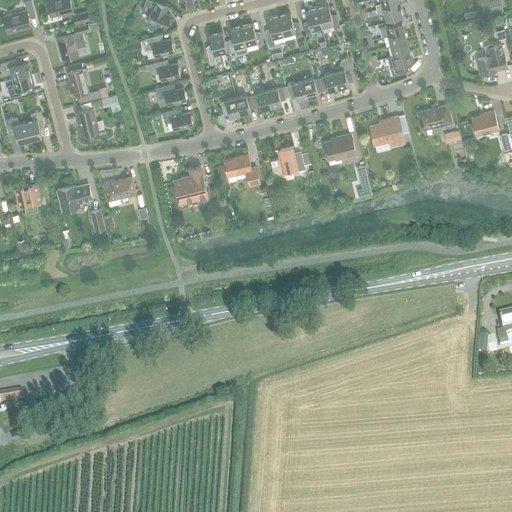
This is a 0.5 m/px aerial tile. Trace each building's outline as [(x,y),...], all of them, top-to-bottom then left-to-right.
[(26,10),(3,16),(8,32),(31,26),(28,17),(36,15),(31,0),(28,0),(24,1),(26,10)] [(50,0),(47,1),(51,16),(65,12),(65,14),(73,11),(70,0),(50,0)] [(163,5),(151,0),(145,0),(142,9),(150,13),(147,20),(166,27),(171,15),(160,11),(163,5)] [(397,0),(381,0),(382,3),(375,5),(377,9),(396,4),(395,1),(397,0)] [(397,7),(396,4),(377,9),(378,14),(384,12),(386,20),(403,15),(400,7),(397,7)] [(502,4),(484,9),(486,15),(503,10),(502,4)] [(329,5),(317,8),(322,26),(333,24),(334,28),(340,26),(336,14),(331,15),(329,5)] [(322,26),(317,8),(306,11),(308,21),(303,23),(306,35),(312,33),(311,29),(322,26)] [(75,23),(90,19),(88,11),(73,14),(75,23)] [(290,13),(279,16),(284,34),(295,31),(296,35),(302,34),(298,21),(293,23),(290,13)] [(284,34),(279,16),(268,19),(270,29),(265,30),(269,47),(275,45),(273,37),(284,34)] [(405,31),(402,21),(379,27),(382,37),(388,35),(405,31)] [(74,27),(76,33),(82,31),(89,29),(88,23),(74,27)] [(253,23),(241,26),(246,44),(257,41),(258,45),(264,44),(261,31),(255,33),(253,23)] [(246,44),(241,26),(230,29),(233,39),(227,40),(231,56),(237,55),(235,47),(246,44)] [(43,39),(51,38),(50,30),(42,31),(43,39)] [(504,30),(497,31),(499,39),(506,37),(504,30)] [(73,33),(57,37),(59,45),(60,45),(63,58),(79,54),(77,47),(86,45),(82,31),(76,33),(73,34),(73,33)] [(407,41),(405,31),(388,35),(391,45),(407,41)] [(215,58),(220,57),(219,52),(227,50),(222,32),(209,35),(211,45),(206,47),(211,64),(216,63),(215,58)] [(145,50),(153,48),(155,56),(174,51),(171,38),(160,41),(158,34),(142,39),(145,50)] [(410,51),(407,41),(391,45),(393,55),(410,51)] [(487,56),(477,58),(481,74),(496,70),(496,69),(508,66),(504,53),(503,53),(501,43),(493,45),(493,44),(485,46),(487,56)] [(393,55),(388,56),(392,74),(410,70),(408,62),(412,61),(410,51),(393,55)] [(351,55),(342,58),(340,65),(333,67),(334,71),(338,87),(348,85),(348,82),(353,80),(350,68),(354,67),(351,55)] [(11,72),(13,78),(31,73),(28,61),(18,64),(17,58),(1,63),(4,74),(11,72)] [(165,60),(149,64),(152,74),(159,72),(161,80),(181,75),(177,62),(166,65),(165,60)] [(74,96),(78,95),(80,102),(101,96),(99,88),(89,91),(82,68),(68,72),(70,79),(72,85),(69,86),(72,95),(74,95),(74,96)] [(338,87),(334,71),(324,74),(325,76),(319,77),(323,90),(328,89),(328,90),(338,87)] [(34,85),(31,73),(13,78),(14,84),(7,86),(10,97),(26,93),(24,87),(34,85)] [(323,90),(319,77),(314,79),(314,77),(303,80),(308,96),(318,94),(317,91),(323,90)] [(308,96),(303,80),(294,83),(293,80),(287,82),(291,97),(297,96),(297,99),(308,96)] [(171,84),(156,88),(159,98),(166,97),(168,104),(187,99),(184,87),(173,89),(171,84)] [(277,87),(267,89),(271,106),(281,103),(281,100),(286,99),(283,86),(277,87)] [(271,106),(267,89),(257,92),(257,93),(252,95),(255,108),(261,106),(261,108),(271,106)] [(117,94),(102,98),(104,106),(119,102),(117,94)] [(255,108),(252,95),(247,96),(246,94),(236,97),(240,113),(250,110),(250,109),(255,108)] [(240,113),(236,97),(226,99),(226,100),(220,101),(222,107),(224,113),(224,114),(229,113),(230,116),(240,113)] [(447,104),(417,112),(422,129),(444,124),(445,128),(452,126),(447,104)] [(92,106),(76,111),(83,136),(99,131),(92,106)] [(165,123),(172,121),(174,129),(193,124),(190,111),(179,114),(178,108),(162,112),(165,123)] [(32,119),(26,121),(31,139),(42,136),(39,126),(45,124),(44,122),(49,121),(48,115),(43,116),(41,110),(31,112),(32,119)] [(485,114),(471,117),(475,134),(499,128),(494,110),(484,112),(485,114)] [(391,120),(370,125),(375,145),(389,141),(390,146),(405,143),(402,132),(408,131),(406,121),(400,122),(398,115),(391,117),(391,120)] [(31,139),(26,121),(19,123),(17,116),(6,119),(9,134),(16,132),(19,142),(31,139)] [(449,141),(456,140),(454,131),(446,133),(449,141)] [(500,134),(504,150),(511,148),(507,132),(500,134)] [(328,159),(341,155),(342,157),(356,154),(351,133),(336,136),(337,138),(324,142),(328,159)] [(292,169),(298,168),(299,170),(305,168),(301,152),(295,154),(293,146),(278,149),(284,174),(292,172),(292,169)] [(238,157),(224,160),(228,175),(229,182),(237,180),(235,174),(246,171),(250,186),(261,183),(257,166),(251,168),(248,153),(237,155),(238,157)] [(182,179),(174,181),(179,203),(198,199),(201,200),(206,199),(208,196),(201,164),(189,167),(191,175),(181,177),(182,179)] [(363,188),(357,190),(359,196),(372,192),(365,165),(358,167),(363,188)] [(132,176),(104,183),(108,200),(136,193),(132,176)] [(33,212),(35,211),(36,210),(38,208),(36,202),(42,200),(37,182),(28,184),(29,187),(24,188),(23,185),(14,188),(19,206),(24,205),(26,211),(28,212),(30,212),(33,212)] [(75,185),(57,189),(63,210),(80,206),(79,201),(92,198),(89,183),(80,185),(80,186),(75,187),(75,185)] [(91,211),(96,231),(105,228),(100,209),(91,211)] [(132,223),(125,224),(126,234),(133,233),(132,223)] [(26,249),(24,240),(18,241),(20,251),(26,249)] [(511,311),(499,315),(503,330),(505,329),(508,342),(511,341),(511,311)] [(505,330),(496,332),(499,345),(508,343),(505,330)] [(24,400),(22,390),(0,393),(0,401),(0,404),(24,400)]
